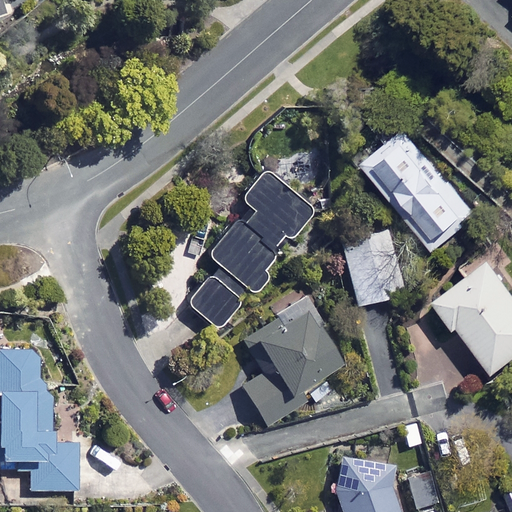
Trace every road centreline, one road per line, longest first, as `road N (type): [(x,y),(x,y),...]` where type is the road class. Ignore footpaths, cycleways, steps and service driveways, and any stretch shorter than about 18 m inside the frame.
road 1 (residential): [(229,511),(114,360),(55,196)]
road 2 (residential): [(311,0),(133,150),(55,196)]
